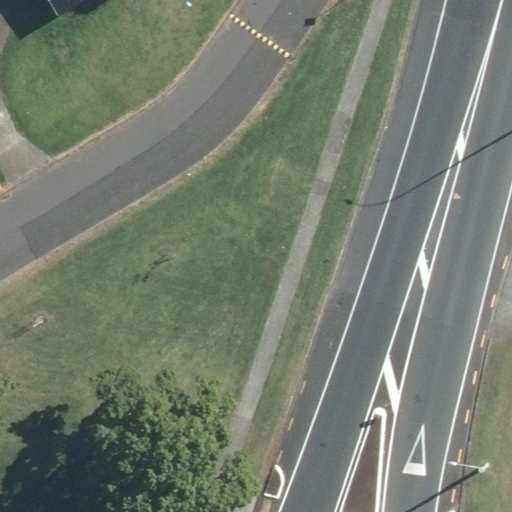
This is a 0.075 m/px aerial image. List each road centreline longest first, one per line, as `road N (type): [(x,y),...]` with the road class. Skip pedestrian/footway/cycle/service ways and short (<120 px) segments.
road 1 (secondary): [(295,511),(474,0)]
road 2 (secondary): [(511,26),(425,511)]
road 3 (secondary): [(0,253),(217,98),(308,0)]
